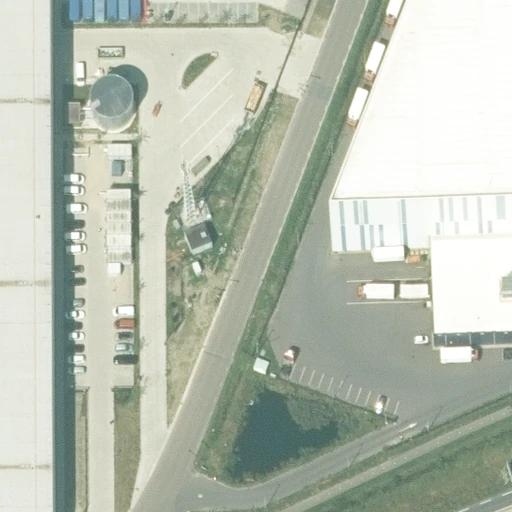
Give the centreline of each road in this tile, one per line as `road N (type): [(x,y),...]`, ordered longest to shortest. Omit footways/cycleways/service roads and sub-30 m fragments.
road 1 (unclassified): [(151,511),(355,0)]
road 2 (unknown): [(168,462),(204,489),(247,496),(511,388)]
road 3 (unknown): [(0,185),(62,159),(17,0)]
road 4 (unknown): [(0,364),(53,353),(31,305),(0,312)]
